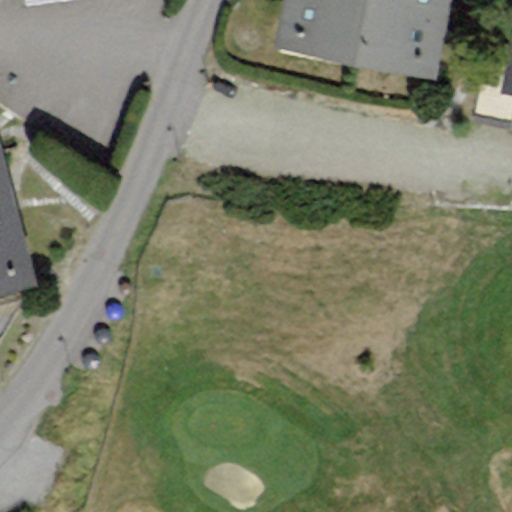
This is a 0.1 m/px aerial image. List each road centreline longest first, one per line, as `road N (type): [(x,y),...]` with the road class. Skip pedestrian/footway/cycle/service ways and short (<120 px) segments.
road 1 (residential): [(207,0),(123,204),(37,376),(0,417)]
road 2 (unknown): [(189,43),(68,18),(0,24)]
